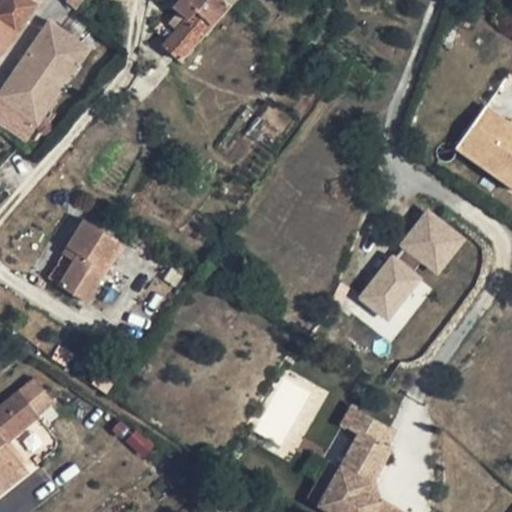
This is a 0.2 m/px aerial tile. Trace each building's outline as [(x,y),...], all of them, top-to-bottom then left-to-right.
[(37,5),(29,0),(4,0),(0,6),(0,48),(5,52),(35,8),(37,5)] [(65,0),(66,0),(77,9),(84,0),(65,0)] [(212,26),(230,5),(225,0),(181,0),(174,9),(188,19),(165,46),(181,61),(212,26)] [(93,51),(52,22),(0,98),(41,127),(93,51)] [(511,69),(487,106),(457,148),(511,187),(511,69)] [(428,207),(400,244),(418,260),(444,277),(472,239),(428,207)] [(124,244),(85,220),(68,247),(79,254),(75,261),(64,254),(50,278),(60,284),(61,285),(60,287),(87,303),(124,244)] [(79,254),(68,247),(64,254),(75,261),(79,254)] [(418,260),(403,249),(398,256),(393,252),(357,298),(390,324),(423,281),(410,270),(418,260)] [(35,380),(20,392),(31,405),(37,413),(52,402),(35,380)] [(31,405),(20,392),(0,408),(0,436),(5,443),(39,416),(37,413),(31,405)] [(404,429),(352,400),(338,425),(356,435),(316,507),(324,511),(402,511),(388,504),(378,484),(397,450),(393,448),(404,429)] [(0,436),(0,497),(30,473),(5,443),(0,436)] [(237,511),(243,502),(220,488),(210,503),(224,511),(237,511)] [(202,511),(196,502),(180,511),(202,511)] [(255,511),(256,510),(243,502),(237,511),(255,511)]
